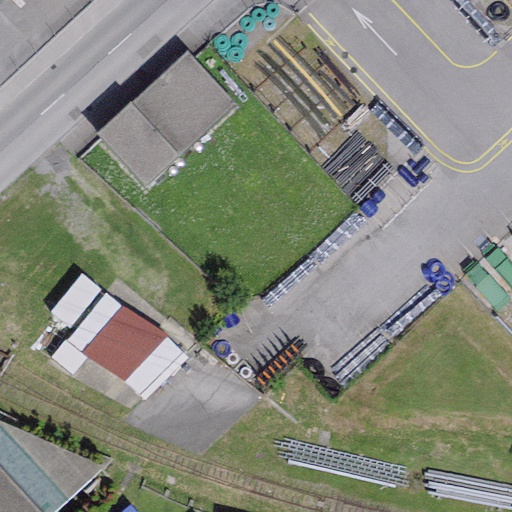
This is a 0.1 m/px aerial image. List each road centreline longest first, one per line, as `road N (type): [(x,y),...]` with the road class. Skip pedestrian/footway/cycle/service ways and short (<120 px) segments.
road 1 (residential): [(0,151),(163,0)]
road 2 (unknown): [(371,31),(424,82),(457,94),(511,82)]
